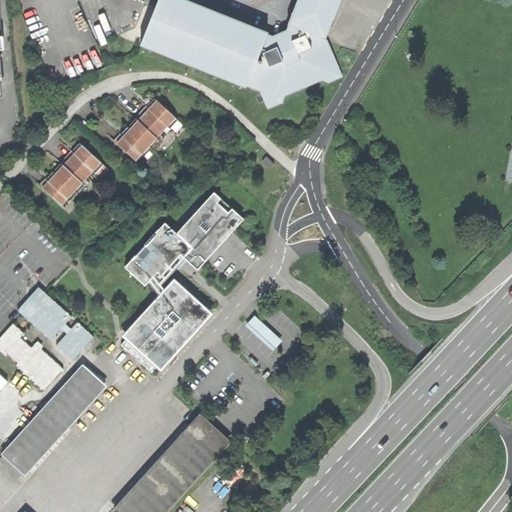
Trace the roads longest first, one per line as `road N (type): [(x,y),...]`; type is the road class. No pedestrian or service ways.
road 1 (residential): [(303,178),(202,88),(174,76),(138,77),(88,95),(0,187)]
road 2 (trunk): [(511,298),(316,511)]
road 3 (unclassified): [(165,382),(269,269),(303,178)]
road 4 (trunk): [(360,511),(511,355)]
road 5 (unclassified): [(303,178),(318,139),(405,0)]
